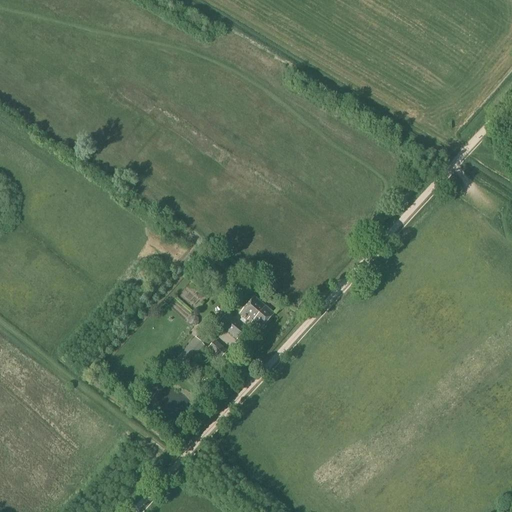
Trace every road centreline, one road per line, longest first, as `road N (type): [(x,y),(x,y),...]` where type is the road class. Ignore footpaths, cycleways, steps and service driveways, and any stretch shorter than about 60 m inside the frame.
road 1 (unclassified): [(134,511),(511,101)]
road 2 (track): [(180,461),(0,322)]
